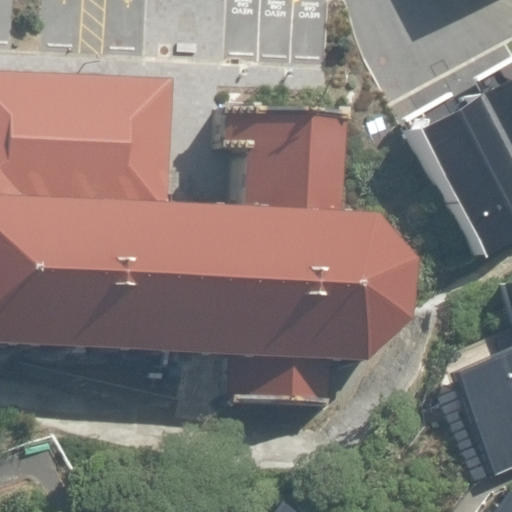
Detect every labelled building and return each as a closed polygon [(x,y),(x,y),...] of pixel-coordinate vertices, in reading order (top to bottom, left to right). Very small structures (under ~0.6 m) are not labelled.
[(511,72),(462,101),(511,187),(511,72)] [(0,358),(222,366),(221,407),(318,409),(320,369),(347,370),(392,328),(394,268),(353,227),(327,226),(333,122),(211,115),(209,155),(229,156),(227,221),(149,218),(154,87),(0,80),(0,358)] [(511,187),(462,101),(403,134),(475,260),(511,238),(511,187)] [(511,282),(496,290),(511,327),(511,282)] [(511,346),(445,378),(488,479),(511,467),(511,346)] [(481,511),(511,511),(491,497),(481,511)]
